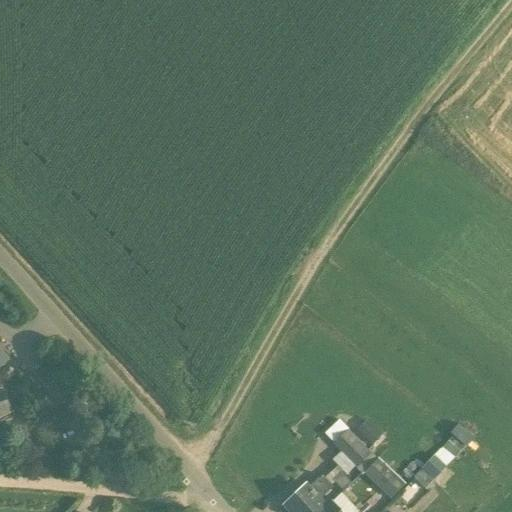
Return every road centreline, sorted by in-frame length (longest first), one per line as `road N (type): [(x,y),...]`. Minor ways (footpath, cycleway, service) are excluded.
road 1 (track): [(189,472),(313,264),(511,4)]
road 2 (unclassified): [(222,511),(0,260)]
road 3 (track): [(0,480),(184,500),(203,490)]
